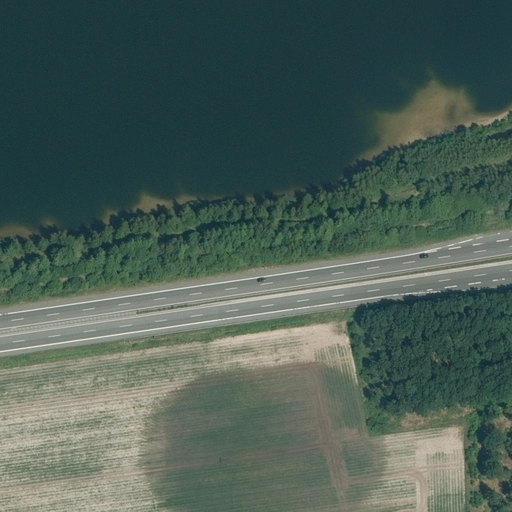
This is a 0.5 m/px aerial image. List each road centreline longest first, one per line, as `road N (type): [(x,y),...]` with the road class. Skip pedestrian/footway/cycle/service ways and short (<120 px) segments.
road 1 (trunk): [(511,247),(0,322)]
road 2 (trunk): [(0,345),(511,273)]
